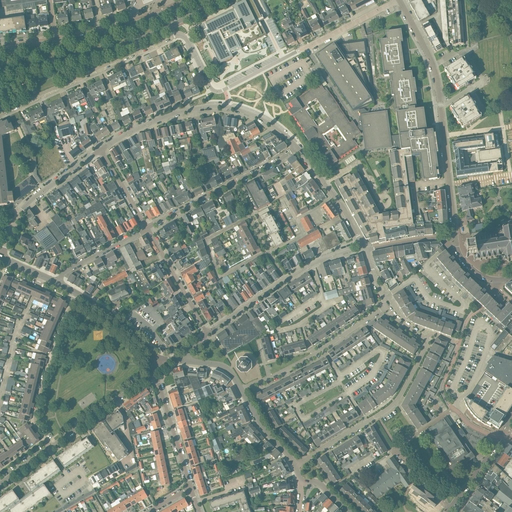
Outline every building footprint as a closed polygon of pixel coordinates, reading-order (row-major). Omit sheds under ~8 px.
[(79,0),(80,3),(88,1),(89,6),(88,7),(89,11),(84,12),(86,19),(94,18),(91,6),(93,6),(92,0),(79,0)] [(114,4),(112,0),(108,0),(104,1),(106,6),(100,8),(103,15),(107,14),(109,13),(109,14),(113,13),(111,5),(114,4)] [(126,8),(123,0),(114,0),(118,11),(126,8)] [(232,55),(234,54),(233,51),(266,35),(260,21),(264,19),(260,9),(258,10),(253,0),(247,0),(246,1),(245,0),(232,7),(234,10),(201,26),(220,64),(233,58),(232,55)] [(326,12),(332,22),(339,19),(337,14),(336,13),(335,13),(334,10),(337,9),(331,0),(327,0),(332,9),(326,12)] [(346,15),(349,13),(346,7),(349,5),(345,0),(338,0),(341,5),(338,7),(340,10),(341,12),(343,17),(343,16),(344,17),(346,16),(346,15)] [(345,0),(349,5),(353,12),(374,0),(373,0),(358,0),(354,2),(353,0),(345,0)] [(435,0),(419,0),(410,4),(409,4),(410,5),(414,11),(415,13),(418,19),(420,22),(421,21),(430,17),(430,16),(424,7),(435,0)] [(316,6),(314,3),(310,5),(315,15),(319,13),(315,7),(316,6)] [(82,12),(81,9),(79,9),(79,11),(72,12),(73,22),(82,20),(80,12),(82,12)] [(309,18),(304,9),(301,11),(305,20),(309,18)] [(68,19),(70,18),(69,11),(64,12),(65,15),(58,16),(58,17),(57,17),(57,19),(58,19),(59,24),(65,23),(69,23),(68,19)] [(332,22),(326,12),(319,15),(322,20),(322,22),(325,26),(332,22)] [(49,18),(48,14),(37,15),(37,19),(39,19),(40,27),(48,26),(47,18),(49,18)] [(25,19),(26,29),(36,27),(35,21),(34,21),(33,15),(26,17),(27,18),(25,19)] [(24,18),(12,20),(14,32),(26,30),(26,29),(25,19),(24,18)] [(285,19),(290,28),(294,35),(297,34),(290,19),(289,20),(288,18),(285,19)] [(308,22),(311,28),(314,32),(320,28),(318,25),(320,24),(317,18),(308,22)] [(12,20),(0,21),(0,26),(1,33),(14,32),(12,20)] [(308,29),(304,21),(299,23),(301,26),(296,29),(301,39),(308,35),(305,30),(308,29)] [(421,26),(424,30),(432,26),(429,22),(421,26)] [(434,31),(432,26),(424,30),(426,35),(434,31)] [(387,39),(379,40),(384,73),(384,77),(389,76),(389,75),(391,75),(392,82),(390,82),(392,96),(394,96),(396,111),(401,110),(401,112),(396,113),(399,134),(399,135),(427,132),(427,131),(424,109),(415,110),(415,108),(417,108),(416,100),(418,100),(415,79),(413,79),(412,72),(403,73),(402,71),(405,71),(404,63),(406,63),(406,62),(405,55),(402,55),(402,50),(404,50),(402,38),(401,30),(386,32),(387,39)] [(428,40),(436,35),(434,31),(426,35),(428,40)] [(291,36),(289,32),(282,35),(284,39),(288,46),(295,42),(291,36)] [(436,35),(428,40),(431,44),(439,40),(436,35)] [(433,49),(441,44),(439,40),(431,44),(433,49)] [(334,44),(317,56),(336,84),(354,110),(359,109),(362,108),(373,105),(364,42),(348,44),(349,51),(340,53),(334,44)] [(444,49),(441,44),(433,49),(436,53),(444,49)] [(171,50),(175,59),(177,58),(179,61),(182,59),(179,53),(181,52),(179,46),(174,49),(171,50)] [(167,60),(164,61),(166,66),(169,65),(168,62),(175,59),(171,50),(167,52),(168,53),(165,54),(167,60)] [(152,59),(156,67),(162,65),(164,67),(167,74),(169,73),(166,66),(164,61),(162,62),(159,57),(156,58),(155,57),(152,59)] [(156,67),(152,59),(149,60),(150,61),(146,62),(149,68),(146,69),(150,78),(151,81),(154,80),(151,73),(150,70),(156,67)] [(471,85),(470,84),(469,83),(476,79),(474,75),(474,74),(470,67),(469,68),(463,59),(445,70),(445,71),(445,72),(446,72),(451,80),(450,80),(451,81),(451,82),(451,83),(452,83),(454,87),(455,87),(458,90),(465,85),(466,87),(471,85)] [(134,67),(135,68),(138,76),(144,73),(147,79),(150,78),(146,69),(143,70),(141,65),(138,66),(137,65),(134,67)] [(173,72),(176,80),(180,79),(183,77),(181,73),(188,70),(186,66),(179,69),(179,70),(173,72)] [(128,77),(129,79),(131,86),(133,90),(136,88),(133,81),(139,78),(138,76),(135,68),(134,67),(131,68),(131,69),(128,71),(131,76),(128,77)] [(115,76),(118,83),(121,82),(122,84),(126,82),(130,91),(133,90),(131,86),(129,79),(125,81),(121,72),(118,74),(119,75),(115,76)] [(115,76),(112,78),(111,77),(108,78),(112,87),(108,88),(110,92),(113,99),(117,97),(113,89),(116,87),(115,86),(118,84),(118,83),(115,76)] [(317,79),(323,87),(327,84),(321,76),(317,79)] [(164,93),(168,91),(165,84),(162,77),(158,79),(164,93)] [(95,85),(98,93),(105,90),(101,81),(98,83),(99,84),(95,85)] [(199,91),(201,90),(199,86),(197,87),(195,83),(189,86),(191,90),(193,96),(200,93),(199,91)] [(323,88),(320,83),(296,100),(296,99),(290,102),(293,107),(288,111),(292,116),(293,116),(304,133),(303,133),(308,141),(310,140),(321,157),(320,158),(324,163),(329,160),(332,165),(338,161),(337,160),(358,146),(354,141),(353,142),(352,140),(361,133),(359,130),(357,128),(353,121),(350,123),(339,108),(340,108),(331,95),(328,90),(327,90),(325,91),(323,89),(323,88)] [(144,85),(149,98),(150,99),(153,97),(148,84),(144,85)] [(98,93),(95,85),(92,87),(91,86),(88,87),(91,93),(87,95),(93,108),(97,106),(94,98),(97,97),(96,94),(98,93)] [(193,96),(191,90),(189,86),(182,89),(184,93),(186,99),(193,96)] [(182,101),(177,89),(172,91),(173,94),(176,103),(182,101)] [(89,109),(91,109),(93,108),(87,95),(84,96),(81,90),(78,92),(78,93),(75,94),(78,101),(80,105),(86,102),(89,108),(89,109)] [(125,94),(122,95),(127,108),(131,106),(127,97),(128,97),(127,96),(131,94),(134,101),(137,100),(133,91),(133,90),(130,91),(125,94)] [(78,101),(75,94),(72,96),(71,95),(68,96),(72,105),(76,103),(75,102),(78,101)] [(123,110),(127,108),(122,95),(118,97),(123,110)] [(164,108),(171,105),(168,99),(166,96),(160,98),(162,102),(164,108)] [(461,101),(460,99),(456,102),(457,104),(450,108),(453,112),(452,113),(456,119),(457,119),(463,128),(481,117),(482,116),(481,115),(480,114),(475,107),(476,107),(476,106),(476,105),(475,104),(474,104),(472,100),(471,100),(469,96),(461,101)] [(154,101),(156,105),(155,105),(158,111),(164,108),(162,102),(160,98),(154,101)] [(58,102),(55,103),(58,110),(59,112),(65,110),(65,108),(61,99),(58,101),(58,102)] [(55,103),(52,105),(51,104),(48,106),(52,114),(53,117),(53,116),(60,114),(58,110),(55,103)] [(142,106),(140,107),(141,110),(142,111),(143,114),(145,113),(146,116),(153,113),(151,108),(150,106),(146,108),(145,104),(142,105),(142,106)] [(133,109),(131,110),(132,113),(133,114),(133,116),(135,121),(142,118),(140,111),(141,110),(140,107),(134,109),(133,109)] [(358,128),(357,128),(359,130),(364,131),(366,146),(385,143),(386,147),(393,146),(392,136),(389,136),(386,112),(371,114),(362,108),(359,109),(360,115),(363,128),(358,128)] [(54,128),(49,116),(45,117),(41,109),(38,110),(38,111),(35,112),(38,119),(40,123),(44,121),(47,127),(52,125),(54,128)] [(122,117),(119,110),(115,111),(120,121),(122,120),(125,126),(131,123),(128,115),(122,117)] [(31,122),(25,124),(25,125),(26,126),(26,128),(27,129),(27,131),(28,132),(29,133),(29,135),(36,132),(33,125),(36,123),(35,120),(38,119),(35,112),(31,114),(31,113),(28,115),(31,122)] [(54,127),(58,126),(53,116),(53,117),(52,114),(49,116),(54,127)] [(83,115),(75,117),(76,123),(80,122),(80,120),(85,119),(83,115)] [(228,147),(226,142),(224,135),(223,136),(219,136),(220,128),(221,126),(220,121),(215,123),(214,117),(208,119),(210,128),(213,127),(219,149),(220,150),(226,148),(226,147),(228,147)] [(223,136),(224,135),(225,135),(225,130),(230,131),(232,119),(225,118),(225,123),(224,129),(222,129),(222,127),(221,126),(220,128),(219,136),(223,136)] [(210,128),(208,119),(201,120),(202,126),(199,127),(202,139),(204,138),(204,140),(205,141),(207,141),(208,141),(207,138),(205,129),(210,128)] [(232,119),(230,131),(230,132),(233,133),(234,128),(237,128),(237,127),(238,127),(242,125),(242,121),(238,120),(232,119)] [(114,124),(112,121),(110,122),(111,125),(114,131),(120,128),(117,122),(114,124)] [(193,128),(191,121),(187,122),(187,123),(185,124),(187,133),(192,131),(192,134),(193,138),(198,137),(196,127),(193,128)] [(7,122),(0,125),(0,205),(8,205),(7,203),(14,202),(14,201),(18,200),(21,198),(17,192),(15,193),(8,194),(2,137),(14,131),(12,127),(11,124),(9,125),(7,122)] [(247,133),(250,131),(256,128),(253,122),(252,122),(245,126),(243,128),(241,130),(242,132),(245,130),(247,133)] [(98,141),(104,138),(98,128),(97,126),(97,127),(95,123),(90,127),(90,129),(92,132),(98,141)] [(101,124),(97,126),(98,128),(104,138),(110,134),(107,128),(106,128),(104,125),(102,126),(101,124)] [(73,136),(70,125),(57,128),(60,139),(73,136)] [(182,125),(176,126),(179,139),(181,138),(180,134),(184,133),(182,125)] [(179,139),(176,126),(169,128),(171,136),(175,135),(176,139),(178,138),(178,139),(179,139)] [(256,128),(250,131),(252,135),(248,137),(249,139),(255,135),(260,132),(257,127),(256,128)] [(171,136),(171,137),(170,137),(169,133),(168,128),(162,129),(164,138),(165,143),(168,142),(169,144),(173,143),(171,136)] [(163,169),(166,168),(159,139),(160,139),(163,138),(164,138),(162,129),(160,130),(155,131),(156,136),(157,140),(158,146),(157,146),(158,150),(159,155),(159,157),(160,157),(163,169)] [(399,135),(392,136),(393,146),(394,146),(396,146),(401,150),(406,149),(411,182),(415,182),(412,156),(420,155),(423,181),(424,181),(440,179),(439,176),(439,175),(435,145),(433,131),(427,132),(399,135),(399,134),(399,135)] [(145,133),(147,142),(149,148),(150,149),(152,148),(152,147),(156,146),(155,143),(153,136),(152,136),(151,132),(145,133)] [(225,135),(224,135),(226,142),(235,139),(236,139),(234,133),(233,133),(230,132),(230,133),(230,134),(225,135)] [(159,177),(158,175),(156,172),(154,172),(148,148),(149,148),(147,142),(145,133),(138,135),(139,140),(140,142),(142,142),(144,149),(141,150),(147,175),(149,175),(151,179),(152,179),(153,181),(159,177)] [(264,145),(265,144),(266,144),(277,138),(277,137),(271,133),(268,135),(263,138),(265,141),(262,142),(264,145),(264,144),(264,145)] [(498,172),(502,171),(503,170),(502,166),(504,166),(505,165),(503,146),(500,146),(498,134),(493,135),(484,136),(457,139),(455,140),(456,144),(453,144),(453,145),(454,152),(454,153),(457,169),(456,169),(456,170),(457,179),(467,177),(468,177),(467,176),(487,174),(487,173),(498,172)] [(82,144),(85,150),(93,145),(89,139),(85,142),(82,136),(80,138),(82,144)] [(134,137),(129,140),(133,147),(131,148),(134,159),(136,159),(138,157),(136,153),(139,151),(137,148),(136,148),(135,145),(138,143),(134,137)] [(235,139),(226,142),(228,147),(228,146),(232,156),(233,155),(233,156),(234,155),(240,152),(246,150),(248,154),(250,152),(251,152),(248,148),(246,149),(243,143),(245,142),(244,140),(241,141),(239,137),(236,139),(235,139)] [(273,145),(280,141),(277,138),(266,144),(267,145),(267,146),(271,143),(273,145)] [(280,141),(273,145),(275,148),(284,143),(283,141),(282,142),(281,140),(280,141)] [(214,147),(213,141),(210,142),(212,148),(201,150),(204,162),(213,160),(215,164),(218,163),(219,162),(215,147),(214,147)] [(125,142),(119,145),(123,152),(122,153),(129,164),(133,161),(131,158),(130,159),(129,156),(130,155),(127,150),(129,149),(125,142)] [(284,143),(275,148),(270,151),(271,153),(273,157),(279,154),(287,148),(287,146),(284,143)] [(74,159),(81,153),(77,147),(77,144),(71,148),(73,150),(69,153),(74,159)] [(82,144),(77,147),(81,153),(85,150),(82,144)] [(248,148),(251,152),(253,151),(258,148),(256,144),(248,148)] [(260,149),(262,153),(266,161),(271,158),(267,151),(265,152),(262,146),(259,148),(260,149)] [(124,168),(122,164),(117,157),(119,155),(115,148),(110,152),(121,171),(121,170),(124,168)] [(341,179),(334,183),(345,202),(359,229),(362,233),(366,240),(368,239),(369,241),(370,241),(371,244),(374,244),(378,242),(379,244),(386,242),(386,241),(388,240),(405,236),(405,237),(407,236),(408,238),(417,236),(414,225),(413,225),(412,217),(411,210),(414,210),(411,189),(414,189),(413,187),(411,188),(411,182),(406,149),(401,150),(396,151),(396,149),(389,150),(397,212),(382,214),(382,215),(379,215),(378,213),(379,213),(358,173),(351,177),(350,174),(347,176),(344,178),(341,179)] [(234,155),(238,165),(240,168),(243,166),(238,156),(241,154),(242,157),(245,155),(248,161),(245,162),(247,165),(249,169),(255,167),(251,159),(248,154),(246,150),(240,152),(234,155)] [(177,163),(175,152),(171,153),(173,161),(169,162),(170,166),(177,163)] [(255,167),(260,164),(256,156),(253,158),(251,154),(250,152),(248,154),(251,159),(255,167)] [(256,156),(260,164),(266,161),(262,153),(256,156)] [(238,165),(234,155),(233,156),(236,160),(233,162),(236,168),(233,170),(231,166),(228,168),(233,178),(240,175),(237,169),(240,168),(238,165)] [(286,169),(298,160),(294,155),(287,160),(289,164),(285,167),(286,169)] [(347,165),(356,159),(353,155),(344,160),(347,165)] [(108,172),(100,159),(94,164),(98,170),(96,172),(100,177),(108,172)] [(298,160),(286,169),(290,174),(301,165),(298,160)] [(305,170),(301,165),(290,174),(291,176),(296,173),(298,176),(305,170)] [(227,181),(233,178),(228,168),(227,166),(218,171),(224,181),(227,180),(227,181)] [(87,169),(83,172),(93,185),(95,188),(97,187),(95,183),(90,177),(92,175),(87,169)] [(274,169),(268,172),(271,178),(278,175),(274,169)] [(89,184),(91,186),(94,191),(96,190),(93,185),(83,172),(79,175),(82,179),(84,181),(86,180),(85,181),(85,182),(87,185),(88,185),(89,184)] [(211,173),(213,178),(218,186),(223,183),(219,175),(216,177),(215,176),(215,175),(214,172),(213,173),(212,172),(211,173)] [(271,178),(268,172),(262,175),(265,181),(265,182),(271,178)] [(208,181),(212,189),(218,186),(213,178),(210,179),(210,178),(209,175),(208,173),(206,174),(206,175),(205,175),(208,181)] [(302,180),(298,183),(301,187),(303,186),(312,179),(307,173),(300,178),(302,180)] [(84,194),(86,197),(88,199),(90,197),(85,191),(85,190),(80,184),(82,183),(77,176),(73,179),(83,192),(84,194)] [(17,192),(21,198),(37,186),(30,177),(14,189),(17,192)] [(183,180),(189,191),(190,193),(193,191),(194,192),(193,192),(196,197),(204,193),(202,188),(200,186),(193,189),(190,185),(191,184),(188,177),(183,180)] [(207,191),(212,189),(208,181),(205,182),(204,181),(205,181),(203,178),(202,179),(201,177),(200,178),(207,191)] [(82,196),(84,194),(83,192),(73,179),(69,182),(72,186),(74,189),(76,187),(81,193),(80,194),(82,196)] [(134,180),(128,183),(132,191),(145,183),(151,179),(148,181),(146,182),(146,180),(144,182),(141,183),(138,179),(136,181),(134,181),(134,180)] [(145,183),(148,188),(154,184),(151,179),(145,183)] [(260,185),(257,179),(254,181),(260,192),(263,190),(261,185),(260,185)] [(290,180),(286,182),(287,184),(289,187),(290,189),(292,192),(297,189),(295,185),(292,179),(290,180)] [(307,188),(309,191),(316,185),(313,181),(312,179),(303,186),(301,187),(302,188),(303,188),(304,189),(305,189),(306,188),(307,188)] [(190,193),(183,180),(181,181),(183,184),(182,185),(184,189),(181,190),(183,193),(187,201),(193,199),(190,193)] [(110,191),(117,188),(113,181),(106,186),(105,184),(100,187),(104,194),(110,191)] [(267,192),(266,189),(263,190),(260,192),(254,181),(244,186),(247,191),(248,191),(249,194),(248,194),(251,200),(252,199),(253,202),(252,202),(255,208),(256,207),(258,210),(257,210),(257,211),(270,204),(266,198),(269,196),(268,194),(267,192)] [(67,183),(63,186),(73,199),(75,198),(70,191),(72,190),(67,183)] [(148,188),(145,183),(132,191),(135,195),(142,191),(140,189),(145,186),(146,190),(145,191),(148,189),(148,188)] [(460,188),(457,188),(459,197),(473,194),(474,194),(474,192),(478,191),(476,184),(462,187),(460,188)] [(316,185),(309,191),(307,192),(306,193),(311,198),(313,197),(321,191),(316,185)] [(73,199),(63,186),(59,189),(64,196),(66,194),(71,201),(71,202),(70,203),(73,206),(76,204),(74,202),(73,199)] [(182,204),(175,191),(172,187),(168,189),(170,193),(169,195),(172,199),(176,207),(182,204)] [(117,188),(110,191),(112,196),(100,202),(102,205),(121,195),(117,188)] [(187,201),(183,193),(181,190),(180,188),(175,191),(182,204),(187,201)] [(53,194),(61,205),(63,209),(66,207),(61,201),(60,199),(62,197),(57,190),(53,194)] [(326,198),(321,191),(313,197),(315,200),(310,203),(312,205),(319,200),(321,203),(326,198)] [(437,203),(446,202),(445,191),(437,192),(434,192),(434,191),(430,191),(430,195),(433,194),(434,194),(434,196),(434,197),(435,198),(436,198),(437,203)] [(236,202),(231,192),(223,196),(226,201),(227,202),(231,200),(233,203),(236,202)] [(289,202),(292,200),(294,199),(293,196),(291,196),(289,193),(286,195),(285,195),(286,197),(287,198),(289,202)] [(53,194),(47,198),(52,204),(55,202),(57,204),(56,205),(61,211),(63,209),(61,205),(53,194)] [(459,197),(460,200),(462,211),(467,210),(468,216),(466,217),(467,221),(472,220),(474,220),(473,215),(471,215),(470,210),(482,207),(480,199),(480,197),(477,198),(477,199),(474,200),(474,197),(473,194),(459,197)] [(124,199),(121,195),(102,205),(103,208),(112,203),(115,201),(116,204),(124,199)] [(172,199),(169,195),(166,196),(169,201),(165,203),(170,210),(175,207),(172,200),(172,199)] [(116,208),(120,206),(126,203),(124,200),(114,205),(116,208)] [(215,214),(219,213),(218,212),(222,210),(221,207),(219,204),(217,200),(207,205),(213,217),(214,216),(216,215),(215,214)] [(300,214),(292,200),(289,202),(292,208),(292,209),(296,216),(300,214)] [(102,205),(100,202),(98,203),(89,209),(90,211),(95,220),(96,219),(103,231),(102,231),(104,235),(105,234),(106,237),(107,237),(109,241),(116,238),(110,225),(110,226),(109,224),(108,225),(104,216),(107,214),(105,211),(102,205)] [(151,210),(155,218),(161,215),(157,207),(154,202),(148,205),(151,210)] [(339,215),(329,202),(321,207),(329,218),(325,220),(327,223),(331,221),(339,215)] [(447,210),(446,202),(437,203),(432,203),(432,207),(436,207),(436,209),(438,209),(438,211),(447,210)] [(165,203),(163,204),(162,203),(159,204),(164,213),(170,210),(166,205),(166,204),(165,203)] [(145,206),(144,205),(141,206),(150,221),(155,218),(151,210),(148,205),(145,206)] [(213,217),(207,205),(202,207),(206,215),(209,213),(209,215),(211,218),(212,217),(213,217)] [(307,207),(299,211),(301,215),(309,211),(307,208),(307,207)] [(431,207),(428,208),(428,209),(429,214),(430,221),(431,224),(432,226),(448,225),(447,210),(438,211),(434,211),(432,211),(431,207)] [(37,215),(33,208),(27,212),(29,214),(26,216),(30,221),(29,222),(32,225),(33,226),(35,224),(36,226),(39,224),(34,217),(37,215)] [(201,208),(195,211),(202,223),(203,223),(203,224),(205,223),(202,218),(201,217),(205,216),(201,208)] [(198,223),(199,224),(203,233),(200,235),(201,237),(202,240),(209,236),(206,232),(206,231),(202,224),(202,223),(195,211),(190,213),(194,221),(193,222),(195,225),(198,223)] [(132,220),(129,222),(133,229),(139,226),(131,212),(128,214),(132,220)] [(75,218),(75,216),(73,213),(67,216),(70,221),(75,218)] [(268,213),(267,214),(265,215),(263,216),(262,217),(260,217),(259,218),(261,222),(263,221),(264,223),(263,224),(262,225),(263,226),(264,227),(266,226),(267,228),(277,223),(272,216),(270,217),(269,215),(268,213)] [(53,221),(46,227),(33,236),(45,250),(45,249),(47,251),(49,250),(52,247),(65,238),(62,233),(58,228),(64,224),(58,214),(51,218),(53,221)] [(189,235),(194,233),(193,230),(190,224),(193,222),(188,214),(183,217),(187,224),(184,226),(188,233),(189,235)] [(230,216),(234,223),(244,218),(243,215),(238,217),(237,214),(234,215),(230,216)] [(421,215),(412,217),(413,225),(414,225),(417,236),(425,235),(424,224),(421,215)] [(227,227),(234,223),(230,216),(225,219),(226,221),(225,222),(227,227)] [(119,219),(122,225),(122,224),(123,224),(127,232),(133,229),(129,222),(126,223),(124,221),(122,217),(119,219)] [(310,221),(307,217),(300,220),(307,233),(314,229),(310,221)] [(122,225),(119,219),(116,220),(118,224),(119,227),(116,228),(120,236),(126,233),(122,225)] [(338,226),(341,232),(343,231),(344,232),(345,233),(348,232),(343,222),(342,220),(335,225),(334,225),(335,227),(338,226)] [(70,221),(64,224),(67,229),(69,232),(75,229),(70,221)] [(466,257),(467,257),(468,256),(474,255),(474,260),(474,261),(475,260),(480,259),(480,260),(481,260),(481,259),(485,258),(486,260),(486,259),(486,258),(491,258),(491,259),(492,259),(491,258),(492,257),(492,258),(496,257),(496,258),(497,258),(497,257),(499,256),(499,257),(499,260),(502,260),(502,261),(501,262),(502,262),(502,261),(508,260),(508,262),(509,262),(509,260),(511,260),(511,259),(511,222),(511,221),(502,222),(503,227),(503,229),(498,230),(497,229),(496,230),(497,230),(497,231),(495,232),(495,235),(496,235),(493,236),(493,235),(493,236),(492,236),(492,235),(489,236),(489,237),(488,237),(488,235),(487,236),(487,237),(483,238),(483,236),(482,236),(482,237),(477,238),(477,237),(476,237),(477,238),(472,239),(471,239),(470,239),(471,240),(472,245),(467,245),(465,244),(464,245),(466,247),(467,255),(466,257)] [(176,232),(179,231),(177,226),(174,222),(168,225),(172,231),(173,234),(176,232)] [(237,232),(236,232),(238,231),(248,226),(245,222),(237,226),(234,228),(237,232)] [(281,231),(277,223),(267,228),(268,231),(266,232),(266,233),(267,234),(268,234),(270,233),(271,235),(269,237),(270,239),(280,234),(279,232),(281,231)] [(64,224),(58,228),(62,233),(67,229),(64,224)] [(218,224),(212,228),(213,229),(215,233),(221,230),(218,224)] [(428,224),(424,224),(425,235),(429,235),(432,235),(432,226),(431,224),(428,224)] [(173,234),(172,231),(168,225),(163,228),(164,229),(159,232),(164,240),(170,237),(170,236),(173,234)] [(93,227),(96,232),(102,245),(107,243),(103,235),(101,237),(98,231),(96,226),(93,227)] [(236,238),(237,237),(249,231),(246,227),(248,226),(238,231),(236,232),(237,235),(235,236),(236,238)] [(83,227),(81,228),(86,237),(92,250),(97,248),(93,241),(91,242),(88,236),(83,227)] [(96,232),(93,227),(91,229),(93,233),(96,239),(94,240),(97,247),(102,245),(96,232)] [(86,237),(81,228),(80,228),(82,231),(79,233),(82,239),(83,239),(86,244),(84,245),(87,253),(92,250),(86,237)] [(303,254),(308,251),(306,245),(314,241),(316,239),(323,253),(328,250),(322,238),(322,237),(320,233),(318,230),(315,232),(295,242),(298,247),(301,254),(303,254)] [(251,235),(249,231),(237,237),(239,242),(251,235)] [(343,231),(341,232),(346,242),(352,239),(348,232),(345,233),(344,232),(343,231)] [(322,238),(328,250),(340,244),(337,238),(336,235),(335,232),(324,237),(322,232),(320,233),(322,237),(322,238)] [(284,243),(280,234),(270,239),(272,243),(270,244),(270,245),(270,246),(272,246),(273,245),(275,248),(284,243)] [(33,241),(30,240),(31,238),(28,237),(23,235),(21,240),(24,242),(23,244),(28,246),(29,249),(35,252),(36,249),(34,242),(33,241)] [(239,242),(241,246),(253,240),(251,235),(239,242)] [(151,248),(145,236),(139,239),(145,251),(151,248)] [(82,255),(76,243),(74,240),(72,241),(76,249),(74,250),(77,258),(82,255)] [(202,240),(196,243),(199,251),(205,248),(202,240)] [(244,250),(255,244),(253,240),(241,246),(244,250)] [(78,241),(76,243),(82,255),(87,253),(83,246),(81,247),(78,241)] [(439,242),(430,243),(431,249),(432,249),(432,252),(432,253),(432,255),(437,251),(438,250),(439,250),(440,249),(439,249),(442,247),(442,246),(443,246),(442,244),(441,243),(439,242)] [(293,243),(287,247),(289,251),(292,250),(291,248),(295,246),(293,243)] [(430,257),(432,255),(432,253),(432,252),(432,249),(431,249),(430,243),(423,244),(426,253),(427,253),(429,253),(430,253),(430,257)] [(122,254),(129,267),(138,262),(129,244),(120,249),(122,254)] [(255,244),(244,250),(246,254),(259,247),(257,248),(255,244)] [(415,252),(413,252),(414,255),(414,256),(416,255),(418,259),(418,261),(428,259),(426,253),(423,244),(413,245),(415,252)] [(63,252),(58,245),(52,249),(56,256),(63,252)] [(418,259),(416,255),(414,256),(414,255),(413,252),(415,252),(413,245),(404,246),(405,256),(406,258),(406,261),(418,259)] [(220,246),(219,247),(213,250),(215,254),(223,250),(221,246),(220,246)] [(404,246),(398,248),(399,257),(403,257),(403,258),(400,259),(401,262),(404,268),(404,269),(407,274),(412,271),(407,263),(406,261),(406,258),(405,256),(404,246)] [(250,255),(251,257),(253,256),(261,252),(259,247),(246,254),(247,257),(250,255)] [(171,257),(171,258),(172,259),(172,260),(174,263),(179,261),(180,259),(185,257),(183,253),(188,250),(187,248),(177,253),(175,255),(171,257)] [(205,248),(199,251),(202,259),(208,255),(205,248)] [(288,251),(286,248),(279,252),(275,254),(277,258),(281,255),(288,251)] [(393,248),(385,250),(387,261),(393,260),(393,261),(392,261),(393,266),(396,273),(401,270),(395,259),(395,258),(393,248)] [(35,252),(29,249),(26,256),(32,259),(35,252)] [(311,249),(308,251),(303,254),(306,261),(315,257),(311,249)] [(12,250),(10,254),(20,258),(22,255),(12,250)] [(387,261),(385,250),(378,251),(379,257),(380,262),(381,262),(387,261)] [(439,261),(442,264),(440,266),(445,271),(446,270),(449,273),(451,276),(460,269),(460,268),(453,260),(455,259),(453,257),(451,258),(445,250),(445,251),(441,255),(441,254),(440,254),(441,255),(436,258),(439,261)] [(106,263),(109,268),(112,266),(116,264),(114,262),(117,260),(113,252),(107,256),(110,261),(106,263)] [(45,259),(43,255),(37,257),(37,258),(34,266),(40,269),(43,261),(43,260),(45,259)] [(303,263),(299,255),(292,259),(296,267),(303,263)] [(354,263),(363,260),(362,255),(361,255),(353,257),(354,260),(353,260),(354,263)] [(58,259),(55,258),(51,267),(47,265),(48,263),(44,261),(42,266),(46,268),(45,270),(49,272),(55,275),(58,267),(55,266),(58,259)] [(257,263),(260,262),(257,258),(251,262),(255,267),(258,265),(257,263)] [(109,268),(106,263),(104,264),(101,259),(94,262),(98,270),(104,267),(105,270),(107,269),(109,268)] [(288,269),(289,271),(295,267),(291,260),(288,262),(287,259),(286,259),(280,263),(285,270),(287,269),(288,269)] [(132,274),(125,260),(121,262),(123,266),(124,265),(127,271),(103,283),(105,287),(112,283),(113,284),(122,279),(132,274)] [(193,264),(191,260),(184,264),(182,261),(175,265),(179,271),(184,267),(185,268),(193,264)] [(337,272),(337,273),(338,276),(339,279),(342,278),(341,275),(339,268),(342,267),(340,260),(334,262),(337,272)] [(363,260),(354,263),(353,263),(354,266),(349,267),(350,271),(358,269),(365,267),(363,260)] [(185,280),(192,275),(207,267),(203,261),(180,274),(184,280),(185,280)] [(138,262),(129,267),(133,274),(141,270),(143,269),(139,262),(138,262)] [(337,272),(334,262),(328,264),(332,275),(337,273),(337,272)] [(150,269),(153,274),(157,272),(163,269),(161,265),(160,263),(160,264),(156,266),(154,267),(150,269)] [(330,276),(327,264),(320,266),(324,278),(330,276)] [(270,275),(271,275),(275,281),(280,277),(276,271),(273,267),(270,269),(269,268),(266,271),(269,276),(270,275)] [(367,274),(365,267),(358,269),(360,276),(367,274)] [(163,269),(157,272),(161,279),(167,275),(163,269)] [(383,277),(389,274),(392,273),(390,269),(389,269),(387,270),(385,271),(381,273),(382,277),(383,277)] [(465,290),(468,293),(476,284),(469,277),(470,276),(467,274),(466,275),(460,269),(451,276),(452,276),(452,277),(455,280),(457,282),(456,284),(461,289),(462,287),(465,290)] [(147,280),(141,270),(133,274),(134,277),(139,285),(143,283),(144,283),(144,282),(147,280)] [(266,271),(263,273),(262,271),(261,270),(258,272),(268,286),(273,282),(269,276),(266,271)] [(207,274),(210,280),(216,276),(213,271),(207,274)] [(79,288),(80,286),(83,281),(78,278),(80,274),(75,272),(73,276),(71,274),(67,281),(73,284),(76,286),(79,288)] [(263,289),(268,286),(258,272),(255,274),(259,278),(261,281),(259,283),(263,289)] [(239,283),(250,299),(255,295),(247,283),(244,285),(235,273),(233,274),(235,277),(235,276),(240,283),(239,283)] [(308,273),(303,276),(308,284),(313,281),(308,273)] [(394,285),(397,282),(395,278),(394,277),(394,276),(392,273),(389,274),(383,277),(383,279),(385,282),(386,283),(392,280),(394,285)] [(3,277),(2,279),(17,285),(18,283),(12,280),(13,278),(7,275),(6,278),(3,277)] [(192,275),(185,280),(188,285),(195,281),(192,275)] [(298,279),(303,287),(308,284),(303,276),(298,279)] [(190,291),(202,284),(206,282),(204,278),(200,281),(201,282),(196,285),(194,283),(188,286),(190,291)] [(361,290),(370,288),(370,285),(368,278),(360,280),(362,287),(359,287),(360,290),(361,290)] [(16,288),(17,285),(2,279),(2,281),(4,282),(3,284),(9,287),(10,285),(16,288)] [(88,283),(90,284),(88,287),(85,291),(90,294),(91,294),(96,288),(95,288),(99,283),(95,281),(91,279),(88,283)] [(161,285),(164,291),(173,286),(170,279),(161,285)] [(252,282),(250,279),(247,281),(256,294),(261,290),(257,283),(253,286),(251,283),(252,282)] [(293,282),(298,290),(303,287),(298,279),(293,282)] [(139,285),(143,292),(156,285),(154,282),(150,284),(147,280),(144,282),(144,283),(143,283),(139,285)] [(19,283),(17,288),(16,292),(20,294),(25,283),(23,282),(22,284),(19,283)] [(294,293),(298,290),(293,282),(288,285),(294,293)] [(342,290),(344,295),(355,292),(354,292),(352,282),(347,283),(349,288),(342,290)] [(398,285),(397,282),(389,289),(389,290),(390,292),(398,285)] [(25,283),(20,294),(25,296),(29,287),(26,286),(27,284),(25,283)] [(250,299),(239,283),(237,285),(241,290),(238,292),(239,293),(240,295),(245,302),(250,299)] [(2,287),(0,286),(0,288),(13,294),(14,292),(8,289),(9,287),(3,284),(2,287)] [(202,284),(190,291),(193,296),(200,292),(199,290),(204,287),(202,284)] [(472,299),(475,302),(476,300),(479,303),(482,306),(484,308),(492,299),(490,297),(485,292),(486,291),(484,289),(483,290),(476,284),(468,293),(471,295),(474,298),(472,299)] [(129,295),(125,285),(108,292),(112,303),(129,295)] [(156,285),(143,292),(145,295),(151,292),(149,289),(156,285)] [(31,288),(29,287),(25,296),(30,298),(31,296),(34,289),(35,287),(32,286),(31,288)] [(166,298),(177,292),(173,286),(164,291),(163,292),(166,298)] [(287,286),(284,288),(282,289),(282,290),(288,298),(291,295),(293,297),(295,296),(293,293),(292,293),(287,286)] [(13,294),(0,288),(0,294),(5,297),(6,294),(12,297),(13,294)] [(370,288),(361,290),(362,296),(371,294),(370,288)] [(38,291),(35,298),(34,300),(39,302),(43,293),(40,292),(41,290),(39,289),(38,291)] [(225,296),(221,289),(215,292),(220,299),(225,296)] [(240,295),(239,293),(237,290),(231,294),(235,299),(239,306),(245,302),(240,295)] [(288,298),(282,290),(277,293),(283,300),(282,301),(285,304),(287,303),(285,300),(288,298)] [(338,296),(337,291),(336,290),(324,293),(326,300),(338,296)] [(420,326),(424,315),(416,312),(403,290),(393,296),(406,318),(408,317),(409,320),(410,321),(413,322),(413,323),(420,326)] [(206,293),(205,291),(201,293),(194,297),(197,303),(205,298),(205,297),(207,296),(207,297),(211,294),(209,292),(206,293)] [(45,294),(43,293),(39,302),(44,304),(48,293),(46,292),(45,294)] [(51,294),(48,293),(44,304),(49,306),(52,297),(50,296),(51,294)] [(0,300),(3,301),(9,304),(10,301),(4,299),(5,297),(0,294),(0,300)] [(239,306),(235,299),(231,294),(227,297),(229,299),(226,301),(233,310),(239,306)] [(364,302),(373,299),(371,294),(362,296),(364,302)] [(174,305),(182,300),(179,295),(171,299),(170,298),(163,302),(167,308),(174,304),(174,305)] [(217,305),(211,295),(208,297),(214,307),(216,306),(221,313),(227,309),(222,302),(217,305)] [(277,300),(274,295),(267,300),(272,307),(275,304),(276,306),(279,304),(280,305),(282,308),(285,306),(281,301),(282,301),(280,298),(279,298),(277,300)] [(53,298),(52,300),(67,307),(68,304),(65,303),(66,301),(60,298),(59,300),(53,298)] [(374,305),(373,299),(364,302),(365,307),(374,305)] [(511,306),(508,303),(503,308),(500,305),(499,306),(492,299),(484,308),(487,311),(490,313),(488,315),(492,319),(494,320),(495,318),(498,321),(501,324),(503,321),(504,320),(506,318),(510,314),(511,311),(511,306)] [(52,300),(51,303),(57,305),(56,308),(62,310),(63,308),(66,309),(67,307),(52,300)] [(174,305),(176,307),(176,308),(168,313),(169,314),(163,318),(165,321),(171,317),(174,315),(178,312),(177,310),(185,306),(182,300),(174,305)] [(208,309),(206,305),(203,300),(198,304),(200,308),(207,319),(208,318),(209,321),(214,317),(213,314),(214,313),(211,307),(208,309)] [(259,305),(264,312),(266,310),(270,316),(273,314),(275,317),(278,315),(272,307),(270,308),(267,304),(266,304),(264,302),(259,305)] [(261,323),(265,320),(270,327),(273,325),(272,323),(270,320),(267,316),(265,314),(264,312),(259,305),(253,309),(259,317),(258,318),(261,323)] [(350,309),(355,317),(360,314),(355,306),(350,309)] [(49,307),(48,310),(63,316),(64,314),(61,313),(62,310),(56,308),(55,310),(49,307)] [(345,313),(351,320),(355,317),(350,309),(345,313)] [(47,312),(53,315),(52,317),(58,320),(59,317),(62,318),(63,316),(48,310),(47,312)] [(258,318),(252,310),(228,328),(225,330),(217,335),(217,337),(227,354),(243,344),(243,345),(243,346),(247,343),(248,343),(259,335),(266,330),(261,323),(258,318)] [(502,332),(503,332),(508,325),(508,324),(511,319),(511,311),(510,314),(506,318),(504,320),(503,321),(501,324),(499,325),(499,326),(497,328),(503,332),(502,332)] [(188,331),(190,334),(194,331),(189,324),(190,323),(187,319),(185,316),(183,313),(177,317),(181,322),(184,326),(185,328),(186,329),(187,331),(188,331)] [(346,324),(351,320),(345,313),(340,316),(346,324)] [(455,326),(424,315),(420,326),(451,337),(453,330),(455,326)] [(341,327),(346,324),(340,316),(336,319),(341,327)] [(57,322),(58,320),(52,317),(51,319),(45,317),(44,319),(48,321),(59,325),(60,323),(57,322)] [(331,322),(336,330),(341,327),(336,319),(331,322)] [(384,322),(379,319),(373,328),(413,355),(420,346),(415,343),(416,341),(412,338),(411,340),(401,334),(403,332),(399,329),(397,331),(388,325),(389,323),(385,320),(384,322)] [(511,319),(508,324),(508,325),(503,332),(501,334),(490,348),(494,351),(501,343),(511,328),(511,319)] [(48,321),(46,325),(54,329),(55,326),(58,327),(59,325),(48,321)] [(457,321),(455,326),(453,330),(458,332),(462,322),(457,321)] [(184,338),(185,337),(185,338),(187,336),(190,334),(188,331),(187,331),(186,329),(185,328),(184,326),(181,322),(179,324),(181,327),(178,329),(184,338)] [(332,333),(336,330),(331,322),(326,325),(332,333)] [(46,325),(44,330),(55,335),(56,332),(53,331),(54,329),(46,325)] [(322,329),(327,336),(332,333),(326,325),(322,329)] [(184,338),(178,329),(178,328),(177,326),(174,328),(177,332),(175,334),(179,341),(184,338)] [(366,327),(361,331),(366,338),(371,335),(366,327)] [(501,353),(511,340),(511,328),(501,343),(494,351),(501,353)] [(317,332),(322,340),(327,336),(322,329),(317,332)] [(55,335),(44,330),(42,335),(50,338),(51,336),(54,337),(55,335)] [(361,342),(366,338),(361,331),(356,334),(361,342)] [(317,343),(322,340),(317,332),(312,335),(317,343)] [(381,343),(374,333),(372,334),(379,344),(381,343)] [(164,341),(168,346),(171,344),(172,346),(178,342),(177,342),(179,340),(177,337),(175,334),(173,335),(164,341)] [(351,337),(357,345),(361,342),(356,334),(351,337)] [(40,339),(42,340),(51,344),(51,342),(49,341),(50,338),(42,335),(40,339)] [(313,346),(317,343),(312,335),(307,338),(313,346)] [(261,339),(263,345),(272,342),(270,337),(261,339)] [(352,348),(357,345),(351,337),(347,340),(352,348)] [(447,343),(437,338),(422,367),(433,372),(447,343)] [(51,344),(42,340),(40,345),(51,350),(52,348),(49,347),(51,344)] [(304,340),(298,342),(301,351),(306,350),(304,340)] [(352,348),(347,340),(342,343),(347,351),(352,348)] [(502,354),(511,356),(511,340),(501,353),(502,353),(502,354)] [(272,342),(263,345),(264,351),(273,348),(272,342)] [(301,351),(298,342),(293,344),(295,353),(301,351)] [(337,347),(342,354),(347,351),(342,343),(337,347)] [(295,353),(293,344),(287,345),(290,354),(295,353)] [(51,350),(40,345),(37,350),(46,354),(47,352),(50,353),(51,350)] [(284,356),(290,354),(287,345),(282,347),(284,356)] [(332,350),(338,358),(342,354),(337,347),(332,350)] [(273,348),(264,351),(266,356),(275,353),(273,348)] [(413,360),(391,349),(390,351),(412,362),(413,360)] [(338,358),(332,350),(328,353),(333,361),(338,358)] [(276,359),(275,353),(266,356),(267,362),(276,359)] [(492,357),(485,371),(485,372),(511,389),(511,362),(492,356),(492,357)] [(32,358),(31,363),(32,364),(43,366),(44,364),(46,365),(47,362),(35,359),(32,358)] [(326,358),(321,361),(325,369),(331,367),(326,358)] [(400,358),(385,387),(395,393),(404,377),(411,364),(400,358)] [(245,361),(244,361),(243,361),(242,362),(241,362),(241,363),(240,364),(240,365),(240,366),(240,367),(241,368),(241,369),(242,369),(243,370),(244,370),(245,370),(246,369),(247,369),(247,368),(248,368),(248,367),(248,366),(248,365),(248,364),(248,363),(247,362),(246,362),(246,361),(245,361)] [(320,372),(325,369),(321,361),(316,363),(320,372)] [(311,366),(315,375),(320,372),(316,363),(311,366)] [(306,369),(310,377),(315,375),(311,366),(306,369)] [(191,385),(187,376),(184,376),(182,367),(172,370),(176,384),(178,389),(184,387),(188,386),(191,385)] [(197,377),(199,380),(203,379),(203,377),(206,378),(207,370),(198,369),(197,373),(197,377)] [(306,369),(301,371),(305,380),(310,377),(306,369)] [(430,382),(434,375),(422,369),(406,398),(416,404),(428,381),(430,382)] [(223,374),(214,370),(210,381),(210,382),(213,383),(214,379),(219,381),(226,386),(231,380),(223,374)] [(301,371),(296,374),(300,383),(305,380),(301,371)] [(211,384),(202,388),(199,380),(197,377),(197,373),(188,372),(188,376),(187,376),(191,385),(192,388),(196,398),(197,401),(213,394),(215,393),(212,387),(211,384)] [(511,405),(511,389),(485,372),(467,398),(464,400),(464,401),(465,403),(465,404),(466,405),(467,407),(468,408),(468,409),(469,410),(470,412),(471,413),(471,414),(473,416),(475,417),(475,418),(476,419),(478,420),(478,421),(480,422),(482,423),(484,424),(486,425),(487,426),(489,427),(491,428),(492,425),(498,430),(503,423),(501,422),(511,405)] [(291,377),(295,385),(300,383),(296,374),(291,377)] [(286,379),(290,388),(295,385),(291,377),(286,379)] [(285,390),(290,388),(286,379),(281,382),(285,390)] [(281,382),(276,385),(280,393),(285,390),(281,382)] [(215,393),(224,389),(222,386),(218,388),(217,385),(212,387),(211,384),(215,393)] [(270,387),(275,396),(280,393),(276,385),(270,387)] [(238,395),(234,387),(227,390),(229,394),(222,397),(222,398),(223,400),(224,400),(225,400),(226,402),(231,399),(230,397),(230,396),(233,394),(234,396),(238,395)] [(270,387),(265,390),(270,398),(275,396),(270,387)] [(385,387),(357,406),(364,416),(379,406),(391,396),(395,393),(385,387)] [(146,388),(138,393),(142,399),(144,402),(147,400),(145,397),(150,394),(146,388)] [(171,399),(179,396),(180,396),(178,389),(168,392),(170,399),(171,399)] [(226,392),(224,389),(215,393),(213,394),(215,397),(226,392)] [(270,398),(265,390),(260,393),(265,401),(270,398)] [(138,393),(134,397),(137,402),(139,401),(140,403),(141,402),(143,404),(148,411),(149,410),(147,405),(146,403),(144,402),(142,399),(138,393)] [(265,401),(260,393),(255,395),(260,404),(265,401)] [(230,396),(230,397),(231,399),(226,402),(223,403),(224,406),(227,404),(230,409),(233,407),(235,406),(233,402),(240,398),(238,395),(234,396),(233,394),(230,396)] [(129,400),(134,409),(135,409),(136,411),(138,409),(136,407),(138,406),(136,403),(137,402),(134,397),(129,400)] [(415,406),(416,404),(406,398),(401,407),(406,414),(416,407),(415,406)] [(127,410),(129,413),(134,409),(129,400),(123,405),(127,410)] [(151,412),(159,410),(158,406),(153,407),(150,402),(147,405),(149,410),(151,412)] [(232,410),(233,414),(238,412),(245,409),(243,405),(236,408),(232,410)] [(427,424),(416,407),(406,414),(417,430),(427,424)] [(187,414),(185,408),(175,412),(176,418),(184,415),(187,414)] [(245,409),(238,412),(233,414),(224,418),(225,420),(232,417),(233,419),(234,419),(246,413),(245,409)] [(267,414),(270,419),(278,414),(275,409),(267,414)] [(354,409),(349,412),(355,421),(360,418),(354,409)] [(113,431),(119,426),(123,432),(125,430),(123,417),(120,412),(119,412),(118,414),(117,413),(112,416),(113,417),(111,418),(110,417),(106,421),(107,422),(104,424),(96,430),(97,432),(96,433),(99,438),(101,436),(102,438),(100,439),(103,444),(105,443),(118,462),(127,456),(126,455),(128,454),(127,452),(128,451),(113,431)] [(355,421),(349,412),(345,415),(350,424),(355,421)] [(235,423),(241,420),(248,417),(246,413),(234,419),(235,423)] [(131,414),(128,416),(130,418),(132,422),(133,423),(134,422),(136,421),(131,414)] [(152,423),(159,421),(157,414),(147,417),(149,424),(152,423)] [(273,424),(281,419),(278,414),(270,419),(273,424)] [(350,424),(345,415),(339,418),(341,420),(345,427),(350,424)] [(425,431),(432,441),(453,426),(447,417),(426,431),(426,430),(425,431)] [(281,419),(273,424),(276,429),(284,424),(281,419)] [(185,421),(178,423),(180,429),(187,427),(191,426),(189,420),(185,421)] [(341,420),(336,423),(342,432),(347,429),(345,427),(341,420)] [(161,428),(159,421),(152,423),(154,430),(161,428)] [(336,423),(331,426),(337,435),(342,432),(336,423)] [(29,426),(27,424),(20,429),(21,430),(16,433),(19,437),(23,434),(33,427),(31,424),(29,426)] [(234,435),(235,437),(238,436),(238,437),(242,435),(242,436),(246,434),(254,427),(251,424),(243,430),(242,428),(235,431),(237,434),(234,435)] [(278,432),(282,436),(289,429),(285,425),(278,432)] [(144,426),(141,427),(136,429),(138,434),(141,433),(141,432),(146,430),(144,426)] [(337,435),(331,426),(326,429),(332,438),(337,435)] [(368,436),(377,431),(374,426),(365,431),(368,436)] [(453,426),(432,441),(453,472),(461,466),(462,467),(467,464),(467,463),(475,457),(462,438),(466,435),(461,428),(457,431),(453,426)] [(21,439),(27,435),(28,437),(34,433),(32,430),(34,429),(33,427),(23,434),(19,437),(21,439)] [(257,430),(254,427),(246,434),(242,436),(242,435),(238,437),(238,436),(235,437),(235,438),(238,436),(239,440),(243,438),(244,439),(249,437),(249,436),(251,435),(257,430)] [(286,440),(293,433),(289,429),(282,436),(286,440)] [(326,429),(321,432),(327,441),(332,438),(326,429)] [(249,436),(257,445),(264,438),(259,433),(257,430),(251,435),(249,436)] [(192,431),(182,435),(184,441),(194,437),(192,431)] [(371,441),(380,436),(377,431),(368,436),(371,441)] [(321,432),(316,435),(322,444),(327,441),(321,432)] [(30,438),(25,442),(26,444),(39,435),(37,433),(35,435),(34,433),(28,437),(30,438)] [(291,444),(297,437),(293,433),(286,440),(291,444)] [(39,435),(26,444),(28,446),(33,443),(34,445),(40,441),(38,438),(40,437),(39,435)] [(317,447),(322,444),(316,435),(311,438),(317,447)] [(352,439),(358,448),(363,445),(357,436),(352,439)] [(374,446),(383,441),(380,436),(371,441),(374,446)] [(153,445),(161,443),(160,437),(152,439),(149,440),(150,445),(153,445)] [(291,444),(295,447),(301,441),(297,437),(291,444)] [(27,447),(24,443),(21,439),(17,443),(24,452),(26,451),(24,449),(27,447)] [(93,446),(87,439),(82,442),(81,441),(57,458),(64,467),(93,446)] [(347,442),(353,451),(358,448),(352,439),(347,442)] [(186,449),(193,447),(192,441),(184,443),(186,449)] [(274,447),(268,441),(262,447),(259,451),(261,453),(265,449),(268,453),(274,447)] [(299,451),(305,444),(301,441),(295,447),(299,451)] [(377,451),(386,445),(383,441),(374,446),(377,451)] [(348,454),(353,451),(347,442),(343,445),(348,454)] [(24,452),(17,443),(13,445),(18,453),(20,452),(22,454),(24,452)] [(310,449),(305,444),(299,451),(303,455),(310,449)] [(511,446),(508,444),(502,452),(511,459),(511,446)] [(18,453),(13,445),(8,449),(10,451),(14,456),(15,458),(17,457),(16,455),(18,453)] [(338,448),(343,457),(348,454),(343,445),(338,448)] [(389,450),(386,445),(377,451),(380,456),(389,450)] [(193,447),(186,449),(188,455),(195,452),(193,447)] [(338,460),(339,461),(340,462),(342,461),(340,459),(343,457),(338,448),(333,451),(338,460)] [(276,449),(273,452),(270,455),(270,454),(260,458),(253,461),(255,465),(264,462),(263,461),(272,457),(275,460),(281,454),(276,449)] [(4,451),(0,454),(6,462),(8,461),(9,463),(12,461),(10,459),(6,453),(4,451)] [(198,451),(195,452),(188,455),(190,460),(200,457),(198,451)] [(511,459),(502,452),(495,462),(497,464),(495,466),(511,480),(511,478),(511,459)] [(246,459),(244,454),(231,458),(233,464),(246,459)] [(316,461),(319,466),(328,461),(325,455),(316,461)] [(200,457),(190,460),(191,466),(202,463),(200,457)] [(400,467),(393,457),(387,461),(391,468),(367,485),(377,499),(401,482),(406,488),(408,487),(412,484),(405,474),(405,473),(401,467),(400,467)] [(278,465),(279,467),(287,463),(286,463),(284,458),(270,466),(271,468),(278,465)] [(60,470),(53,461),(30,478),(31,480),(26,483),(31,491),(60,470)] [(155,469),(160,468),(166,467),(165,461),(157,462),(154,463),(155,469)] [(328,461),(319,466),(322,471),(331,465),(328,461)] [(137,467),(136,463),(125,471),(126,473),(137,467)] [(289,467),(287,463),(279,467),(280,470),(271,475),(272,477),(275,476),(275,475),(289,467)] [(110,467),(114,474),(118,472),(120,475),(119,473),(123,471),(119,466),(118,466),(116,464),(110,467)] [(325,476),(334,470),(331,465),(322,471),(325,476)] [(507,485),(507,486),(511,480),(495,466),(494,465),(491,471),(491,470),(490,471),(501,479),(507,485)] [(114,474),(110,467),(105,470),(111,480),(109,477),(112,475),(115,478),(116,477),(114,474)] [(194,476),(201,474),(199,467),(192,469),(194,476)] [(291,473),(289,468),(289,467),(275,475),(275,476),(272,477),(273,480),(277,478),(283,474),(284,477),(287,475),(291,473)] [(111,480),(105,470),(100,473),(105,483),(106,483),(104,480),(107,478),(109,481),(111,480)] [(334,470),(325,476),(328,480),(338,475),(334,470)] [(511,500),(511,490),(507,486),(507,485),(501,479),(490,471),(489,470),(483,479),(496,488),(497,489),(511,500)] [(104,484),(105,483),(100,473),(94,476),(100,486),(98,483),(102,481),(104,484)] [(167,473),(159,474),(156,475),(157,481),(160,480),(168,478),(167,473)] [(206,480),(205,477),(202,478),(201,474),(194,476),(196,482),(206,480)] [(338,475),(328,480),(332,485),(341,479),(338,475)] [(98,487),(100,486),(94,476),(89,479),(92,486),(96,484),(98,487)] [(511,500),(497,489),(496,488),(483,479),(480,483),(481,484),(487,489),(492,493),(491,493),(494,495),(502,502),(508,506),(511,509),(511,500)] [(205,487),(208,486),(206,480),(196,482),(199,489),(205,487)] [(343,496),(350,488),(353,486),(349,481),(342,485),(344,487),(343,487),(341,486),(336,489),(343,496)] [(434,498),(415,483),(411,488),(420,495),(419,496),(425,501),(429,504),(434,507),(437,503),(432,500),(434,498)] [(26,511),(51,494),(44,485),(9,511),(26,511)] [(258,486),(249,489),(250,495),(260,492),(259,486),(258,487),(258,486)] [(205,488),(205,487),(199,489),(201,496),(207,494),(207,493),(209,493),(208,487),(205,488)] [(476,492),(483,497),(491,503),(498,508),(502,502),(494,495),(491,493),(483,487),(482,488),(481,487),(481,488),(479,487),(476,492)] [(142,488),(137,491),(142,500),(147,497),(142,488)] [(355,492),(350,488),(343,496),(347,500),(355,492)] [(0,511),(1,511),(19,500),(13,490),(0,499),(0,511)] [(133,496),(137,503),(142,500),(137,491),(132,494),(133,496)] [(251,511),(250,510),(251,510),(249,503),(248,504),(248,502),(246,498),(246,497),(245,493),(244,491),(241,492),(242,492),(240,492),(240,493),(236,494),(232,495),(231,495),(227,496),(227,497),(223,498),(219,499),(214,500),(214,501),(213,501),(212,500),(209,501),(209,503),(212,511),(213,511),(239,502),(241,507),(240,507),(242,511),(243,511),(242,511),(251,511)] [(359,496),(355,492),(347,500),(351,504),(359,496)] [(483,497),(476,492),(472,497),(485,505),(493,511),(497,511),(500,509),(498,508),(491,503),(483,497)] [(313,496),(307,502),(307,503),(306,511),(310,511),(312,503),(315,506),(320,502),(322,504),(328,498),(323,494),(321,496),(319,495),(316,498),(317,499),(317,500),(313,496)] [(126,497),(132,506),(137,503),(133,496),(128,499),(126,497)] [(356,508),(363,500),(359,496),(351,504),(356,508)] [(127,509),(132,506),(126,497),(121,500),(127,509)] [(493,511),(485,505),(472,497),(465,506),(473,511),(493,511)] [(190,509),(188,505),(192,504),(191,502),(187,503),(185,499),(179,502),(183,509),(185,511),(190,509)] [(320,511),(323,510),(324,511),(326,511),(328,510),(327,510),(333,504),(328,499),(322,505),(315,511),(320,511)] [(118,505),(121,511),(127,509),(121,500),(119,501),(120,504),(118,505)] [(367,504),(363,500),(356,508),(360,511),(367,504)] [(111,505),(109,503),(114,511),(121,511),(118,505),(116,502),(111,505)] [(179,502),(174,505),(178,511),(183,509),(179,502)] [(502,502),(498,508),(500,509),(497,511),(511,511),(511,509),(508,506),(502,502)] [(114,511),(109,503),(107,504),(109,507),(105,509),(107,511),(114,511)]
